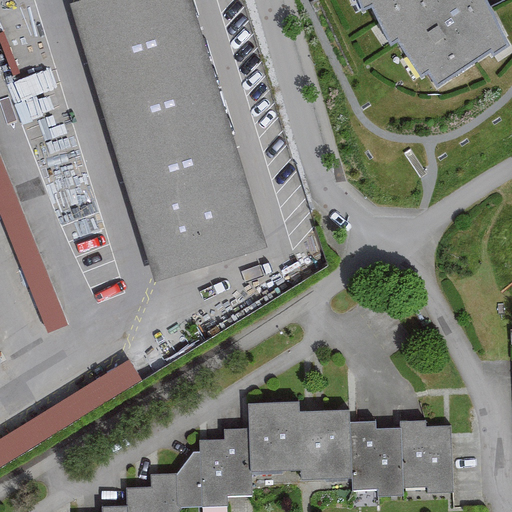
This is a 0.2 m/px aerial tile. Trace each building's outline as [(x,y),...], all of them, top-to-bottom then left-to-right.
[(264,245),(186,0),(102,0),(69,11),(154,279),(264,245)] [(364,0),(369,17),(380,10),(397,49),(405,45),(427,81),(435,77),(444,92),(495,55),(499,61),(511,53),(511,43),(490,0),(454,0),(449,3),(447,0),(364,0)] [(0,198),(49,329),(73,320),(25,191),(40,186),(0,80),(0,198)] [(0,461),(148,377),(136,355),(0,433),(0,461)] [(183,455),(183,476),(149,477),(150,491),(125,491),(126,509),(100,510),(99,511),(177,511),(178,511),(226,510),(226,497),(251,497),(250,473),(298,473),(299,481),(350,480),(350,490),(375,490),(375,498),(404,497),(404,488),(425,488),(425,497),(451,497),(450,433),(450,428),(426,428),(426,421),(398,422),(398,430),(374,430),(374,423),(348,424),(348,410),(296,411),(296,402),(246,402),(246,428),(222,428),(223,440),(197,440),(197,454),(183,455)]
